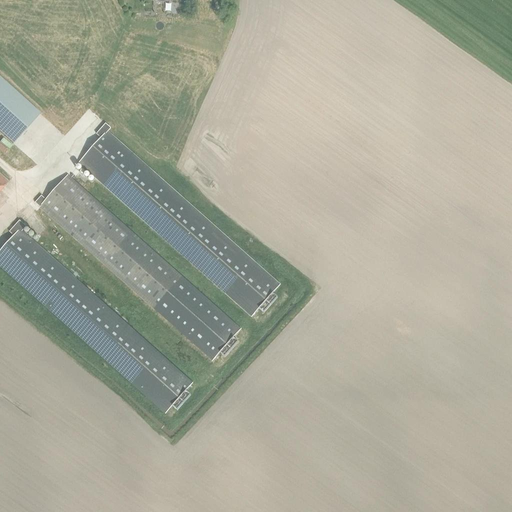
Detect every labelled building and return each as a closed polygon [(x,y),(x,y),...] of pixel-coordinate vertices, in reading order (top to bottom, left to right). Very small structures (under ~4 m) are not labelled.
[(0,132),(13,144),(40,114),(0,77),(0,132)] [(96,134),(101,138),(106,133),(106,132),(107,133),(109,130),(111,129),(105,124),(96,134)] [(279,286),(107,133),(106,132),(106,133),(101,138),(84,157),(79,163),(251,317),(279,286)] [(48,175),(51,180),(72,167),(68,162),(48,175)] [(0,191),(8,182),(0,174),(0,191)] [(241,329),(68,175),(46,200),(41,196),(35,203),(213,361),(220,353),(233,338),(241,329)] [(23,231),(26,227),(19,221),(9,233),(14,237),(0,252),(0,266),(165,414),(193,383),(23,231)] [(263,314),(277,298),(272,294),(258,309),(263,314)] [(224,358),(238,342),(233,338),(220,353),(224,358)] [(177,411),(190,396),(185,392),(172,407),(177,411)]
